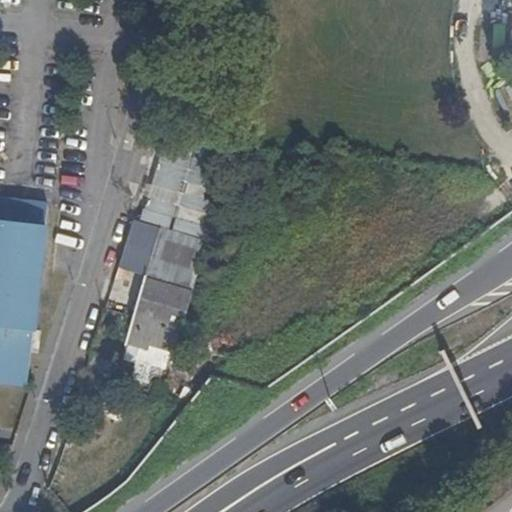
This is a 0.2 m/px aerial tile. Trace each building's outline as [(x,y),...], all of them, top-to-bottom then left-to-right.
[(213,168),(177,158),(164,205),(199,215),(213,168)] [(0,381),(27,385),(49,204),(0,198),(0,381)] [(149,267),(160,228),(133,220),(117,268),(145,277),(148,266),(149,267)] [(196,281),(207,242),(160,228),(149,267),(196,281)] [(175,351),(196,281),(149,267),(148,266),(145,277),(126,342),(139,346),(147,349),(149,343),(175,351)] [(151,374),(155,365),(169,369),(175,351),(149,343),(147,349),(139,346),(135,360),(136,360),(134,372),(149,378),(151,374)]
